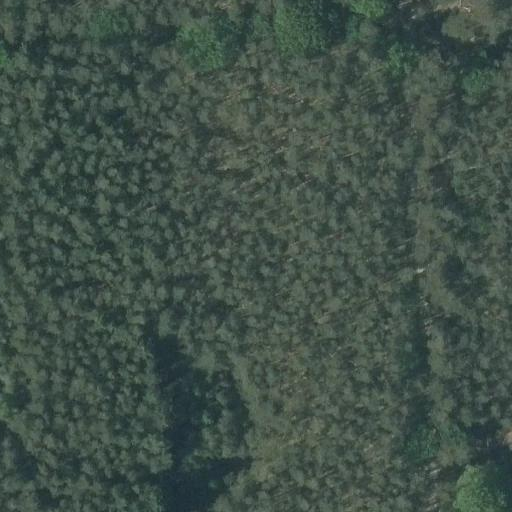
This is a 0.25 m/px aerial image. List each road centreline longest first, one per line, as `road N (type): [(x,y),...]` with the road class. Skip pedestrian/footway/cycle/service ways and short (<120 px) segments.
road 1 (unknown): [(456,511),(443,0)]
road 2 (track): [(413,41),(411,192),(432,511)]
road 3 (track): [(0,30),(413,41)]
